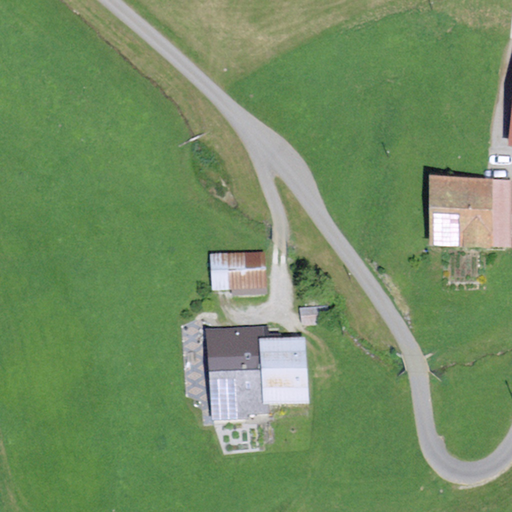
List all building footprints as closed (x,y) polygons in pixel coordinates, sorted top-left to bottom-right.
[(508,247),(508,186),(488,186),(436,186),(436,247),(508,247)] [(231,258),(233,274),(265,272),(264,256),(231,258)] [(217,291),(266,288),(265,272),(233,274),(231,258),(215,259),(217,291)] [(329,307),(305,310),(307,326),(332,323),(329,307)] [(269,411),(269,404),(265,346),(261,346),(260,333),(220,335),(220,398),(221,398),(222,417),(247,416),(247,411),(269,411)] [(269,346),(265,346),(269,404),(311,402),(308,344),(269,346)]
